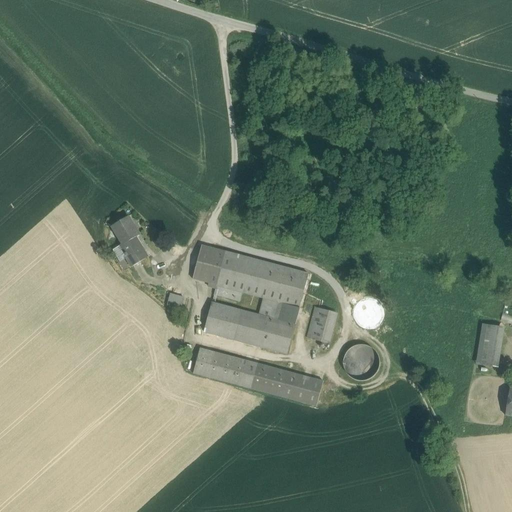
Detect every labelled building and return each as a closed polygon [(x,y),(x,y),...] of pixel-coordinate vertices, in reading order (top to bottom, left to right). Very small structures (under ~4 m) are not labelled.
[(124,244),(135,238),(139,236),(128,218),(111,228),(112,228),(113,227),(124,244)] [(135,238),(124,244),(120,247),(127,259),(132,267),(147,258),(135,238)] [(226,252),(202,246),(193,280),(217,286),(226,252)] [(127,259),(120,247),(112,251),(120,263),(127,259)] [(308,274),(226,252),(217,286),(242,293),(264,299),(289,305),(299,308),(308,274)] [(217,286),(214,295),(239,302),(242,293),(217,286)] [(182,298),(172,295),(169,305),(180,308),(182,298)] [(289,305),(264,299),(259,316),(284,323),(289,305)] [(259,316),(212,304),(204,333),(287,355),(294,325),(284,323),(259,316)] [(337,314),(315,308),(307,339),(330,344),(337,314)] [(511,316),(503,313),(501,321),(511,324),(511,316)] [(499,328),(484,326),(477,366),(492,368),(499,328)] [(378,370),(379,363),(378,356),(374,351),(368,347),(361,345),(354,347),(348,351),(345,357),(343,364),(345,371),(349,376),(355,380),(362,381),(369,380),(374,376),(378,370)] [(249,362),(200,349),(193,374),(242,387),(249,362)] [(300,376),(249,362),(242,387),(294,401),(300,376)] [(323,382),(300,376),(294,401),(317,407),(323,382)]
